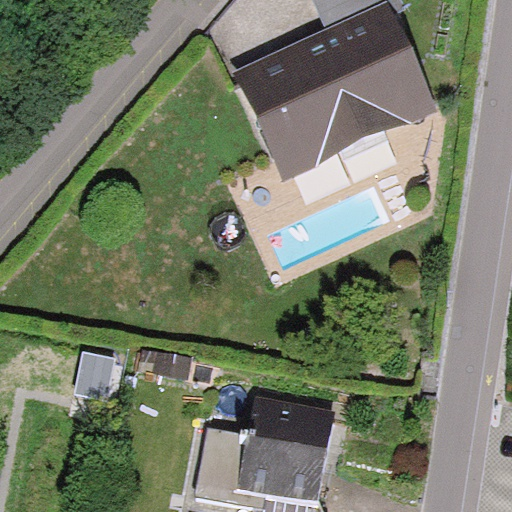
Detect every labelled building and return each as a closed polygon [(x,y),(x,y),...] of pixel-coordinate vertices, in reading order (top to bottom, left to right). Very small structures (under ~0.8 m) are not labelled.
[(312,0),(327,31),(387,3),(393,16),(406,10),(401,0),(312,0)] [(327,31),(235,74),(286,183),(438,111),(393,16),(387,3),(327,31)] [(204,318),(185,315),(182,332),(201,335),(204,318)] [(126,354),(93,347),(86,383),(119,389),(126,354)] [(192,359),(143,351),(140,372),(189,380),(192,359)] [(336,413),(256,397),(238,490),(319,506),(322,489),(336,413)]
